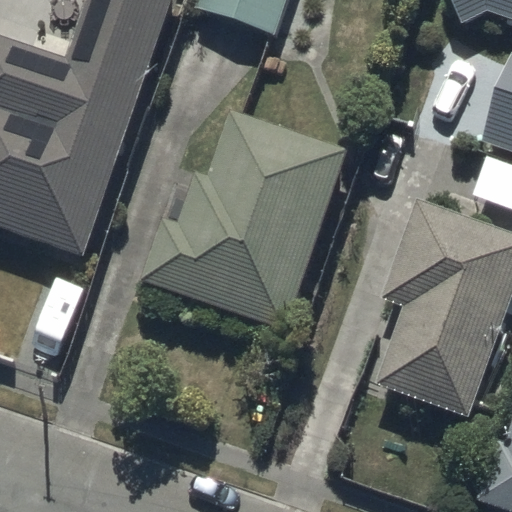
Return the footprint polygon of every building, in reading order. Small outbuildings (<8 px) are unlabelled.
[(0,227),(86,256),(169,0),(86,0),(68,58),(0,35),(0,227)] [(284,0),(197,0),(195,7),(274,33),(284,0)] [(511,0),(448,0),(459,24),(486,10),(511,19),(511,51),(478,144),(511,154),(511,0)] [(229,110),(208,172),(196,168),(178,222),(164,217),(143,281),(157,285),(169,289),(288,328),(348,149),(229,110)] [(511,163),(483,153),(469,194),(511,209),(511,163)] [(470,419),(511,299),(511,230),(417,197),(381,298),(405,307),(377,386),(470,419)] [(511,426),(509,437),(497,433),(476,497),(511,508),(511,426)]
